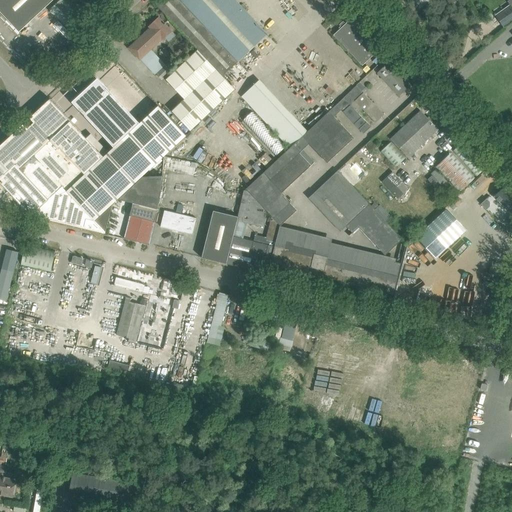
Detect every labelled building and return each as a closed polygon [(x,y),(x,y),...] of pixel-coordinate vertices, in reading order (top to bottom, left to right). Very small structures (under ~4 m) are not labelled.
[(53,0),(0,0),(0,11),(19,32),(53,0)] [(59,0),(49,10),(70,32),(86,17),(70,0),(59,0)] [(235,0),(154,0),(153,2),(197,49),(197,50),(222,77),(222,76),(267,34),(235,0)] [(510,4),(495,15),(504,27),(511,21),(511,0),(508,0),(508,1),(510,4)] [(382,46),(354,16),(346,23),(345,22),(338,28),(339,29),(333,35),(362,66),(382,46)] [(159,18),(151,25),(149,27),(150,28),(129,48),(138,58),(148,48),(149,50),(161,39),(162,40),(164,37),(169,42),(175,36),(159,18)] [(57,21),(53,25),(67,39),(71,35),(57,21)] [(197,50),(166,79),(184,98),(171,110),(190,130),(234,89),(222,77),(197,50)] [(397,68),(391,61),(379,73),(399,95),(410,84),(396,69),(397,68)] [(164,65),(155,73),(161,80),(170,71),(164,65)] [(306,132),(302,136),(309,143),(327,162),(353,137),(334,117),(341,109),(363,133),(370,127),(357,113),(362,109),(375,123),(382,116),(373,105),(374,104),(363,93),(362,91),(365,88),(360,82),(306,132)] [(0,197),(9,208),(8,209),(39,217),(50,220),(105,233),(112,203),(118,198),(142,177),(151,168),(186,136),(158,106),(108,152),(103,156),(86,138),(49,99),(31,116),(29,118),(33,122),(25,130),(21,126),(14,132),(0,145),(0,197)] [(407,157),(438,130),(420,111),(390,138),(407,157)] [(252,112),(242,120),(276,156),(285,148),(252,112)] [(91,133),(86,138),(103,156),(108,152),(91,133)] [(476,176),(492,162),(468,136),(452,151),(476,176)] [(406,157),(391,141),(381,152),(395,167),(406,157)] [(267,168),(245,189),(246,191),(267,212),(271,217),(279,225),(280,226),(297,211),(296,210),(283,196),(284,195),(281,192),(310,165),(298,153),(300,152),(293,144),(289,148),(267,168)] [(475,177),(451,152),(435,167),(459,192),(475,177)] [(432,175),(427,180),(441,194),(451,185),(436,169),(431,174),(432,175)] [(315,192),(346,225),(369,204),(338,171),(315,192)] [(404,194),(403,193),(397,187),(402,182),(402,181),(393,172),(382,182),(398,199),(404,194)] [(142,177),(118,198),(133,202),(124,238),(149,245),(158,209),(157,208),(160,193),(162,176),(142,177)] [(511,227),(508,230),(511,234),(511,191),(506,185),(494,196),(511,215),(506,221),(511,227)] [(486,199),(480,204),(486,210),(489,207),(489,202),(486,199)] [(374,210),(369,204),(346,225),(345,226),(352,233),(358,227),(385,255),(402,239),(386,223),(374,210)] [(380,205),(374,210),(386,223),(392,218),(380,205)] [(196,218),(164,210),(160,227),(192,234),(196,218)] [(416,237),(435,258),(465,231),(446,210),(416,237)] [(213,211),(201,258),(219,262),(226,264),(238,217),(213,211)] [(233,236),(227,264),(267,274),(269,265),(274,246),(279,226),(279,225),(271,217),(266,237),(255,235),(254,241),(244,239),(233,236)] [(25,244),(21,265),(50,272),(55,251),(25,244)] [(274,246),(269,265),(393,295),(401,263),(395,262),(390,261),(387,274),(274,246)] [(7,249),(0,275),(0,299),(8,302),(20,253),(7,249)] [(95,266),(91,283),(96,284),(101,267),(95,266)] [(116,277),(114,285),(142,292),(144,284),(116,277)] [(219,293),(211,324),(221,327),(229,295),(219,293)] [(124,301),(116,335),(128,338),(127,341),(135,343),(145,306),(140,305),(124,301)] [(298,315),(288,313),(281,338),(292,341),(298,315)] [(258,335),(254,350),(273,355),(277,340),(258,335)] [(110,360),(107,370),(126,375),(129,365),(110,360)] [(0,460),(0,473),(4,474),(5,464),(6,464),(9,447),(9,446),(3,445),(2,451),(1,457),(0,460)] [(72,472),(72,474),(68,494),(116,502),(118,490),(119,481),(72,472)] [(3,474),(0,473),(0,495),(13,497),(17,479),(3,477),(3,474)]
